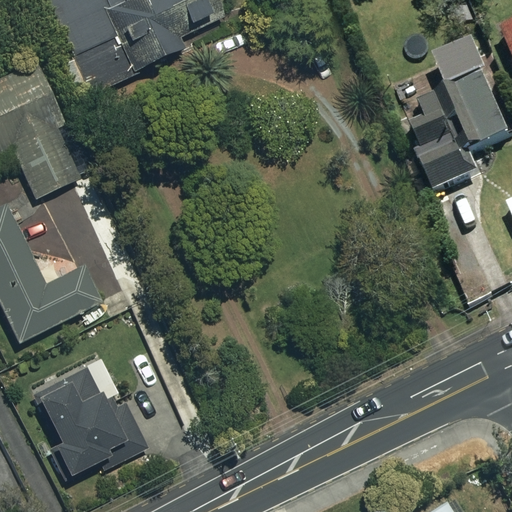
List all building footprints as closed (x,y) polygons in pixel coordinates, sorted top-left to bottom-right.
[(52,66),(70,105),(179,54),(173,41),(217,21),(207,0),(124,0),(107,8),(102,0),(35,0),(64,61),(52,66)] [(511,28),(495,36),(511,74),(511,28)] [(420,122),(398,132),(427,197),(472,177),(463,157),(505,139),(478,78),(473,80),(466,64),(462,62),(457,61),(451,62),(447,66),(444,70),(443,74),(450,90),(413,106),(420,122)] [(0,154),(4,152),(28,203),(73,182),(49,132),(57,128),(29,66),(0,79),(0,154)] [(0,332),(9,349),(94,306),(75,270),(35,289),(0,220),(0,332)] [(92,364),(36,391),(63,447),(54,451),(68,480),(94,467),(102,482),(152,458),(124,402),(114,408),(92,364)] [(459,511),(453,502),(436,511),(459,511)]
